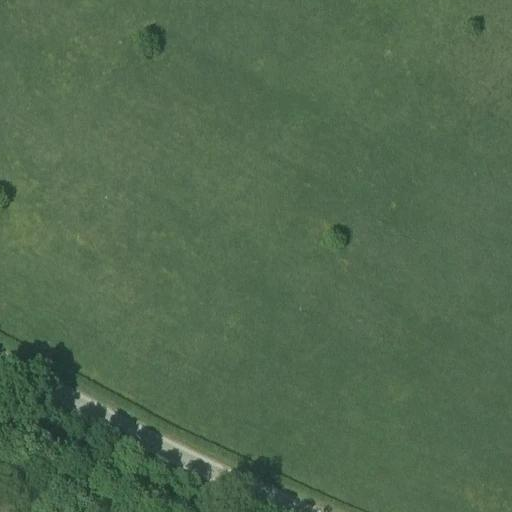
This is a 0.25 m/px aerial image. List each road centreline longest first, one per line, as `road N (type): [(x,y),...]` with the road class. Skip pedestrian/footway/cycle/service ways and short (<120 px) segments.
road 1 (unclassified): [(308,511),(0,358)]
road 2 (track): [(186,511),(0,416)]
